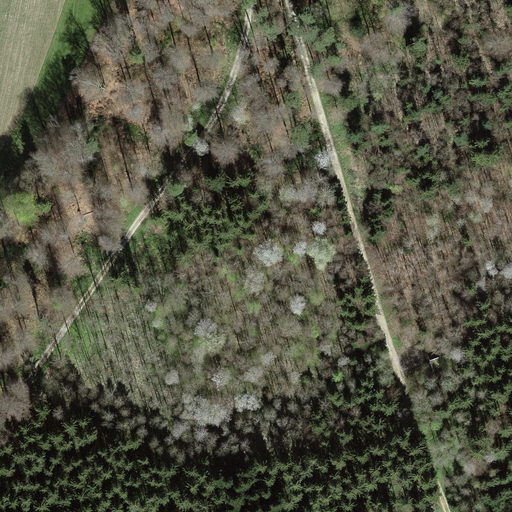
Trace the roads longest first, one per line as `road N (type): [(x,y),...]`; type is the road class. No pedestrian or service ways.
road 1 (track): [(289,0),(401,379),(451,511)]
road 2 (track): [(251,0),(220,107),(0,421)]
